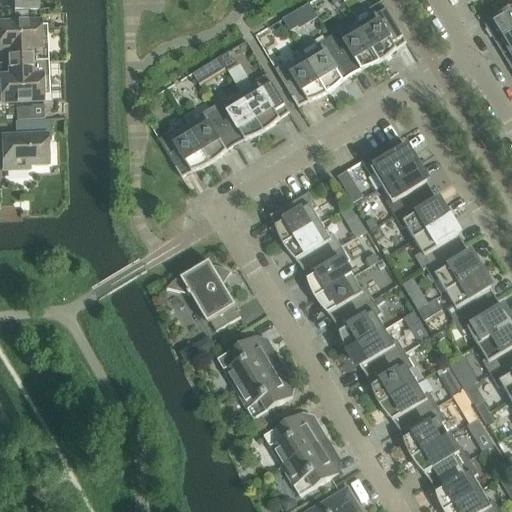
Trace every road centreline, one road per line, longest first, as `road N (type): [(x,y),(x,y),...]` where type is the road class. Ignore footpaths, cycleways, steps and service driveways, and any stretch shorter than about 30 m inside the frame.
road 1 (residential): [(398,511),(215,211),(317,151)]
road 2 (residential): [(410,94),(511,262)]
